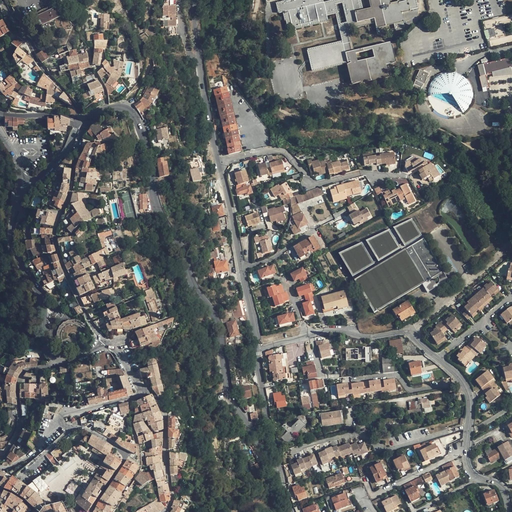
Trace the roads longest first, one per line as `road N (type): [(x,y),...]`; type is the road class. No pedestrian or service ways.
road 1 (residential): [(279,479),(228,394),(215,320),(159,216),(134,115),(114,105),(81,119)]
road 2 (residential): [(98,334),(54,235),(81,119)]
road 3 (residential): [(140,392),(59,417),(125,456),(90,511)]
road 4 (residential): [(220,162),(279,150),(315,183),(363,172),(405,176)]
road 5 (residential): [(20,175),(11,243),(41,300),(47,351),(56,360)]
road 6 (residential): [(436,358),(408,332),(333,331),(257,348)]
road 7 (unclassified): [(257,348),(220,162)]
road 8 (residential): [(508,511),(501,486),(467,467),(469,396),(436,358)]
road 9 (unclassified): [(220,162),(203,98),(195,0)]
road 10 (residential): [(81,119),(2,0)]
road 11 (residential): [(140,392),(152,394),(165,418),(172,498),(164,511)]
road 12 (residential): [(257,348),(279,479)]
